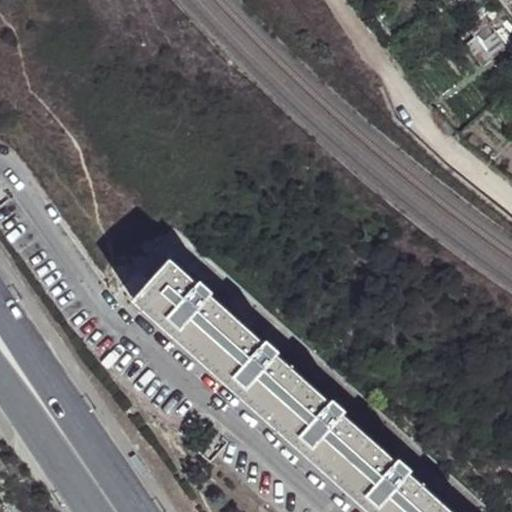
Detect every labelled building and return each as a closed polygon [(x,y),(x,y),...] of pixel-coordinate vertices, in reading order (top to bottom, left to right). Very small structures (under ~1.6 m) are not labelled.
[(196,279),(171,257),(135,297),(196,352),(232,311),(209,291),(213,287),(200,275),(196,279)] [(262,338),(232,311),(196,352),(256,407),(293,366),(274,351),(279,346),(265,334),(262,338)] [(328,398),(293,366),(256,407),(331,475),(368,434),(341,409),(344,405),(332,393),(328,398)] [(394,458),(368,434),(331,475),(372,511),(414,511),(433,491),(408,468),(411,464),(398,453),(394,458)] [(455,511),(433,491),(414,511),(455,511)]
